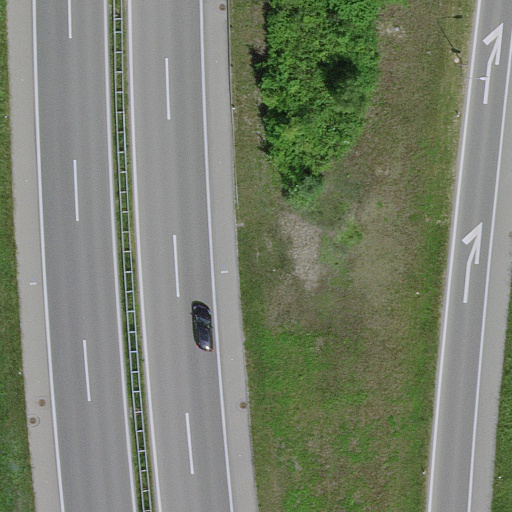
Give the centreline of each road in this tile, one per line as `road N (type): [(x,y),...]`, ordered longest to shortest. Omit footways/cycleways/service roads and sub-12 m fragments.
road 1 (motorway): [(196,511),(165,0)]
road 2 (motorway): [(69,0),(99,511)]
road 3 (secondary): [(511,84),(22,0)]
road 4 (motorway): [(511,266),(401,197),(321,102),(274,0)]
